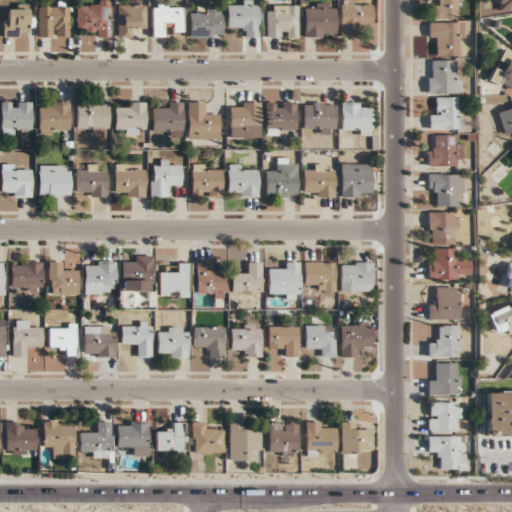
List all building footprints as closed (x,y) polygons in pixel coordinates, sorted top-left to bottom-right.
[(111,36),(111,0),(76,0),(76,27),(87,27),(87,36),(111,36)] [(226,27),(238,27),(238,37),(259,37),(259,0),(226,0),(226,27)] [(340,36),(349,36),(349,27),(372,27),(372,0),(340,0),(340,36)] [(461,18),(460,0),(427,0),(427,5),(429,5),(429,18),(461,18)] [(511,0),(497,0),(498,10),(511,8),(511,0)] [(304,37),(336,37),(336,3),(304,3),(304,37)] [(152,4),(152,36),(163,36),(163,26),(173,26),(173,35),(183,35),(183,4),(152,4)] [(38,36),(71,36),(71,5),(38,5),(38,36)] [(117,36),(135,36),(135,26),(146,26),(146,5),(117,5),(117,36)] [(298,37),(298,6),(266,6),(266,37),(298,37)] [(28,7),(3,7),(3,37),(28,37),(28,7)] [(189,37),(223,37),(223,8),(189,8),(189,37)] [(463,56),(463,22),(428,22),(428,42),(437,42),(437,56),(463,56)] [(489,80),(511,90),(511,56),(502,52),(489,80)] [(427,94),(460,94),(460,60),(427,60),(427,94)] [(429,129),(462,129),(462,98),(437,98),(437,108),(429,108),(429,129)] [(0,133),(31,133),(31,101),(0,101),(0,133)] [(218,112),(208,112),(208,101),(187,102),(187,140),(219,139),(218,112)] [(182,102),(153,102),(153,135),(182,135),(182,102)] [(265,134),(295,134),(295,102),(265,102),(265,134)] [(334,102),(302,102),(302,132),(334,132),(334,102)] [(38,103),(38,130),(69,130),(69,103),(38,103)] [(108,132),(108,103),(75,103),(76,132),(108,132)] [(145,103),(114,103),(114,135),(145,135),(145,103)] [(229,103),(229,138),(259,138),(259,103),(229,103)] [(340,135),(372,135),(372,103),(340,103),(340,135)] [(511,105),(498,108),(503,132),(511,130),(511,105)] [(427,135),(427,166),(460,166),(460,135),(427,135)] [(265,196),(297,196),(297,158),(276,158),(276,169),(265,169),(265,196)] [(149,197),(170,197),(170,186),(181,186),(181,160),(159,160),(159,165),(149,165),(149,197)] [(0,196),(31,196),(31,164),(0,164),(0,196)] [(106,164),(75,164),(75,197),(106,197),(106,164)] [(144,197),(144,164),(113,164),(113,197),(144,197)] [(222,196),(222,164),(191,164),(191,196),(222,196)] [(258,164),(227,164),(227,196),(258,196),(258,164)] [(333,164),(303,164),(303,196),(333,196),(333,164)] [(339,197),(371,197),(371,164),(339,164),(339,197)] [(70,165),(38,165),(38,197),(70,197),(70,165)] [(427,195),(438,195),(438,206),(459,206),(459,197),(462,197),(462,174),(427,174),(427,195)] [(457,211),(427,211),(427,244),(457,244),(457,211)] [(458,248),(436,249),(436,258),(427,258),(427,279),(470,279),(470,259),(458,259),(458,248)] [(120,290),(152,290),(152,256),(129,256),(129,259),(120,259),(120,290)] [(10,291),(42,291),(42,261),(10,261),(10,291)] [(48,294),(78,294),(78,272),(67,272),(67,261),(48,261),(48,294)] [(115,294),(115,261),(84,261),(84,294),(115,294)] [(334,261),(303,261),(303,281),(313,281),(313,290),(334,290),(334,261)] [(511,262),(506,261),(499,284),(511,288),(511,262)] [(226,272),(215,272),(215,262),(195,262),(195,295),(226,295),(226,272)] [(231,273),(231,293),(262,293),(262,262),(243,262),(243,273),(231,273)] [(371,262),(340,262),(340,291),(371,291),(371,262)] [(158,272),(158,297),(188,297),(188,263),(178,263),(178,272),(158,272)] [(428,319),(457,319),(457,287),(438,287),(438,298),(428,298),(428,319)] [(511,302),(486,314),(496,337),(511,330),(511,302)] [(32,329),(32,320),(12,320),(12,357),(23,357),(23,347),(42,347),(42,329),(32,329)] [(151,322),(120,322),(120,346),(139,346),(139,357),(151,357),(151,322)] [(371,347),(371,322),(339,322),(339,357),(360,357),(360,347),(371,347)] [(77,324),(48,324),(48,346),(58,346),(58,356),(77,356),(77,324)] [(231,347),(240,347),(240,357),(260,357),(260,324),(231,324),(231,347)] [(334,356),(334,325),(304,325),(304,346),(314,346),(314,357),(334,356)] [(114,326),(83,326),(83,357),(114,357),(114,326)] [(224,326),(193,326),(193,346),(204,346),(204,357),(224,357),(224,326)] [(298,357),(298,326),(268,326),(268,346),(278,346),(278,357),(298,357)] [(459,356),(459,326),(438,326),(438,336),(428,336),(428,356),(459,356)] [(157,357),(188,357),(188,328),(157,328),(157,357)] [(428,394),(460,394),(460,363),(437,363),(437,373),(428,373),(428,394)] [(511,436),(511,391),(486,391),(486,436),(511,436)] [(460,402),(428,402),(428,432),(460,432),(460,402)] [(4,452),(35,452),(35,432),(25,432),(25,421),(4,421),(4,452)] [(73,421),(42,421),(42,447),(53,447),(53,457),(73,457),(73,421)] [(99,432),(79,432),(79,449),(89,449),(89,458),(110,458),(110,421),(99,421),(99,432)] [(223,454),(223,432),(212,432),(212,421),(191,421),(191,454),(223,454)] [(228,461),(248,461),(248,450),(260,450),(260,430),(239,430),(239,421),(228,421),(228,461)] [(126,455),(147,455),(147,422),(116,422),(116,445),(126,445),(126,455)] [(340,422),(340,454),(372,454),(372,432),(360,432),(360,422),(340,422)] [(155,432),(155,452),(183,452),(183,423),(165,423),(165,432),(155,432)] [(268,455),(297,455),(297,423),(268,423),(268,455)] [(335,454),(335,423),(305,423),(305,454),(335,454)] [(464,469),(464,436),(427,436),(427,457),(438,457),(438,469),(464,469)]
